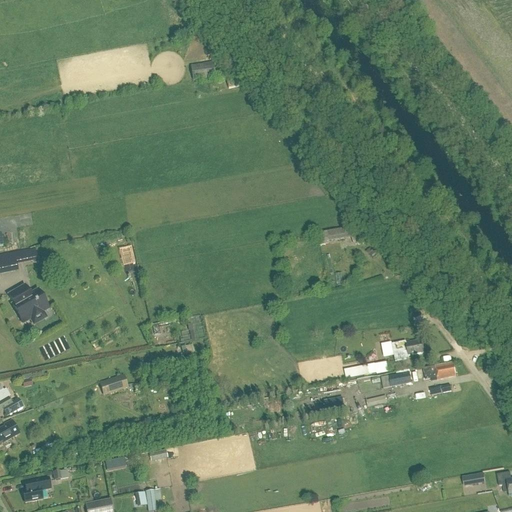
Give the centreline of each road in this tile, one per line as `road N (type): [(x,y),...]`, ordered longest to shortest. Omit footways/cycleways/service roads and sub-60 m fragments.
road 1 (track): [(252,0),(511,331)]
road 2 (residential): [(511,421),(363,233)]
road 3 (track): [(366,0),(511,183)]
